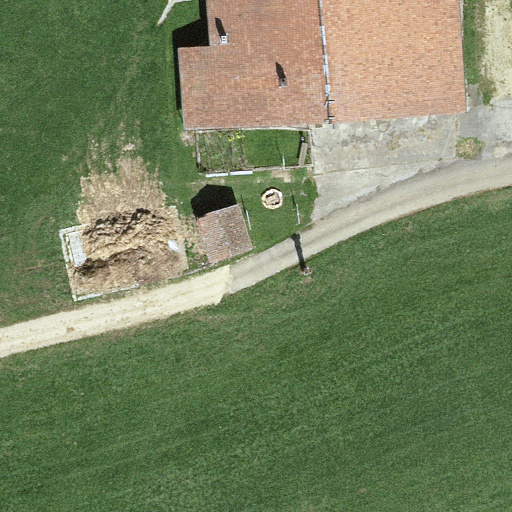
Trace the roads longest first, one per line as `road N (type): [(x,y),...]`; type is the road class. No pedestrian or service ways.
road 1 (unclassified): [(511,159),(411,188),(227,276),(145,303)]
road 2 (track): [(145,303),(0,336)]
